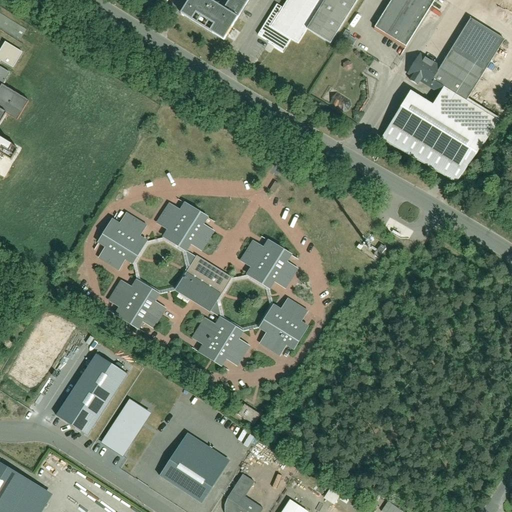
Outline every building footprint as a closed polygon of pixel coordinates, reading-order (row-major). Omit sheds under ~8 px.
[(209,0),(184,0),(177,13),(225,43),(251,0),(229,0),(224,9),(209,0)] [(309,30),(331,45),(361,0),(286,0),(280,10),(277,8),(257,38),(284,56),(293,43),(298,47),(309,30)] [(391,0),(377,26),(410,45),(435,0),(391,0)] [(381,140),(456,184),(501,120),(468,100),(504,40),(469,19),(441,67),(419,54),(406,76),(439,95),(433,106),(410,92),(381,140)] [(0,124),(6,114),(17,120),(28,102),(7,89),(2,86),(10,74),(0,67),(0,124)] [(202,252),(214,232),(204,226),(209,218),(185,203),(180,210),(170,204),(157,225),(167,231),(163,238),(187,254),(192,245),(202,252)] [(120,224),(112,220),(97,244),(105,248),(98,260),(119,272),(125,262),(133,266),(148,242),(141,237),(147,226),(126,214),(120,224)] [(286,290),(299,270),(287,263),(292,256),(268,241),(263,248),(253,241),(240,262),(251,269),(247,276),(270,291),(275,283),(286,290)] [(378,259),(386,248),(379,244),(372,255),(378,259)] [(175,292),(210,313),(231,279),(197,257),(175,292)] [(156,303),(160,297),(136,281),(132,288),(122,281),(108,302),(119,309),(115,315),(139,331),(144,323),(154,330),(166,310),(156,303)] [(259,345),(280,358),(287,347),(294,351),(309,327),(302,322),(308,312),(288,299),(281,310),(273,306),(258,330),(266,335),(259,345)] [(239,341),(244,333),(220,318),(215,326),(204,319),(191,339),(203,346),(198,353),(222,368),(227,361),(238,367),(250,348),(239,341)] [(96,356),(57,417),(87,436),(127,376),(96,356)] [(130,402),(103,443),(124,457),(151,416),(130,402)] [(236,414),(252,426),(259,416),(242,404),(236,414)] [(199,504),(226,462),(187,437),(160,479),(199,504)] [(0,511),(40,511),(50,495),(0,465),(0,511)] [(279,497),(286,484),(280,481),(274,494),(279,497)] [(328,489),(322,499),(332,505),(338,495),(328,489)] [(251,511),(230,498),(227,506),(228,511),(251,511)] [(303,511),(286,501),(278,511),(303,511)] [(400,511),(386,502),(379,511),(380,511),(400,511)]
